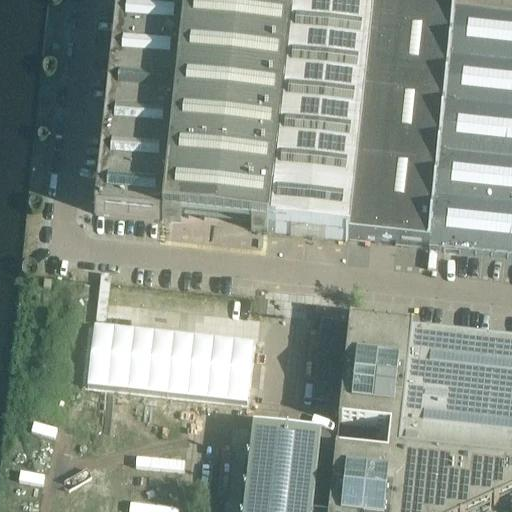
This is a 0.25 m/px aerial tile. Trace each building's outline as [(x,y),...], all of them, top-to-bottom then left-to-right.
[(117,2),(117,6),(184,13),(184,0),(118,0),(118,3),(117,2)] [(169,149),(165,184),(162,220),(268,232),(293,0),(184,0),(184,13),(180,47),(176,81),(173,115),(169,149)] [(293,0),(268,232),(305,236),(349,241),(374,0),(293,0)] [(429,251),(430,251),(435,201),(440,155),(445,106),(450,58),(455,9),(511,15),(511,0),(374,0),(349,241),(429,249),(429,251)] [(113,37),(113,40),(180,47),(184,13),(117,6),(116,8),(118,8),(117,12),(118,12),(115,33),(115,37),(113,37)] [(511,15),(455,9),(450,58),(511,64),(511,15)] [(110,71),(109,74),(176,81),(180,47),(113,40),(113,42),(114,42),(114,46),(112,68),(111,68),(111,71),(110,71)] [(511,113),(511,64),(450,58),(445,106),(511,113)] [(106,105),(105,108),(173,115),(176,81),(109,74),(109,76),(110,77),(110,80),(108,102),(107,105),(106,105)] [(511,162),(511,113),(445,106),(440,155),(511,162)] [(102,139),(102,142),(169,149),(173,115),(105,108),(105,111),(107,111),(106,114),(107,114),(104,136),(103,140),(102,139)] [(98,174),(98,177),(165,184),(169,149),(102,142),(102,145),(103,145),(103,148),(101,170),(100,170),(100,174),(98,174)] [(511,162),(440,155),(435,201),(511,208),(511,162)] [(95,208),(94,213),(96,214),(96,213),(162,220),(165,184),(98,177),(98,179),(99,179),(99,183),(97,205),(96,205),(96,208),(95,208)] [(511,208),(435,201),(430,251),(431,251),(511,259),(511,208)] [(413,331),(349,323),(338,425),(341,426),(341,425),(390,430),(387,459),(338,453),(335,452),(328,511),(477,511),(511,496),(511,342),(413,332),(413,331)] [(254,430),(244,511),(311,511),(319,437),(254,430)]
